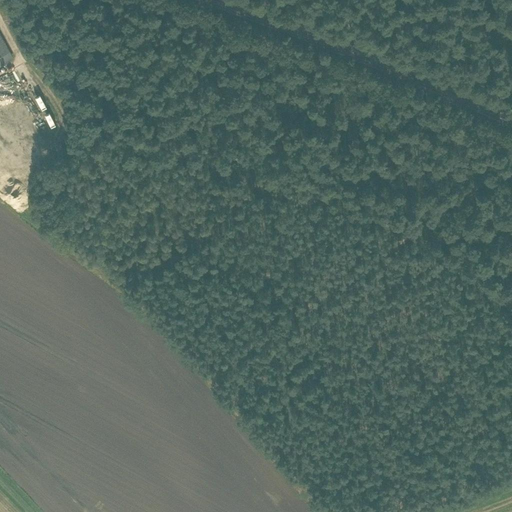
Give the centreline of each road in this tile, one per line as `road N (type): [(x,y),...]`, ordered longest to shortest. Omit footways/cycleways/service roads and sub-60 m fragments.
road 1 (track): [(212,394),(25,200),(73,115),(0,5)]
road 2 (tertiary): [(511,121),(211,0)]
